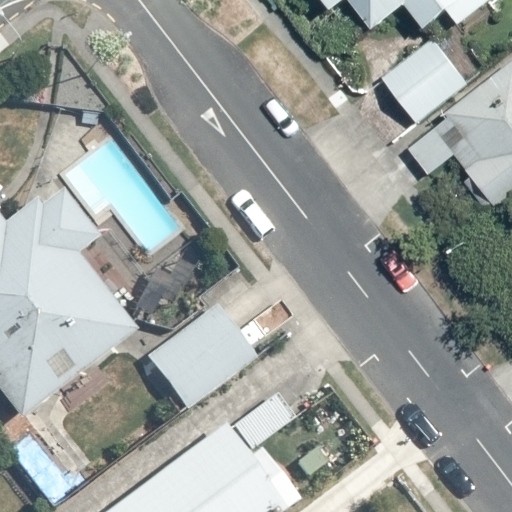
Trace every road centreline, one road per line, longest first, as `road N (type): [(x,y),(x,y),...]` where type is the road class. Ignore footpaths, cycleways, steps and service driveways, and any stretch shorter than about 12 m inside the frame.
road 1 (residential): [(137,0),(424,400)]
road 2 (residential): [(278,511),(424,400)]
road 3 (residential): [(424,400),(511,511)]
